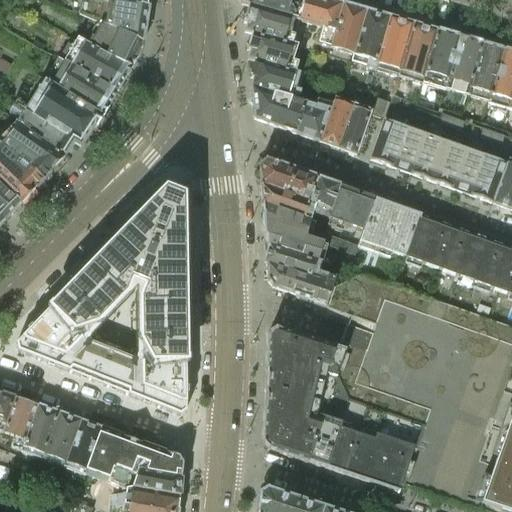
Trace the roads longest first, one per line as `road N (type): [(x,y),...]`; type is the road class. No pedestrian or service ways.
road 1 (residential): [(511,235),(178,116)]
road 2 (residential): [(178,116),(209,163),(224,230),(222,454)]
road 3 (residential): [(0,372),(222,454)]
road 4 (residential): [(222,454),(394,511)]
road 5 (tertiary): [(0,295),(105,185)]
